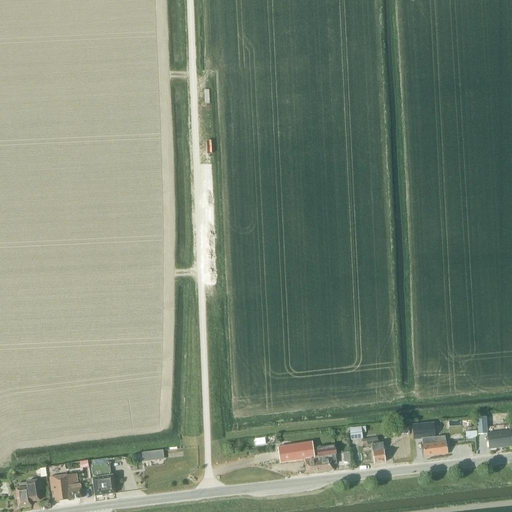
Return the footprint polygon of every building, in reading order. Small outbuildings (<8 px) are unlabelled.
[(486,417),(476,418),(478,435),(486,434),(487,434),(487,428),(486,417)] [(433,424),(412,426),(414,440),(421,440),(434,438),(433,424)] [(363,439),(361,427),(349,429),(350,441),(363,439)] [(487,434),(486,434),(488,450),(511,447),(511,444),(510,431),(509,431),(488,434),(487,434)] [(476,432),(465,433),(466,442),(468,442),(475,442),(475,439),(477,437),(476,432)] [(434,438),(421,440),(422,449),(423,458),(447,455),(446,442),(445,442),(444,437),(434,438)] [(373,464),(385,463),(382,443),(379,444),(379,441),(377,442),(377,438),(361,440),(362,446),(371,445),(373,464)] [(316,447),(317,458),(314,458),(312,443),(277,448),(279,464),(304,460),(306,474),(333,471),(332,464),(336,463),(335,456),(336,455),(335,444),(316,447)] [(162,451),(152,452),(152,453),(152,454),(152,455),(153,461),(163,460),(163,452),(162,451)] [(115,494),(113,479),(111,463),(90,466),(95,497),(115,494)] [(69,500),(82,499),(81,489),(80,485),(77,485),(75,474),(49,478),(51,493),(53,493),(54,502),(69,500)] [(18,508),(30,506),(30,502),(39,501),(36,481),(26,483),(27,488),(16,490),(18,508)]
